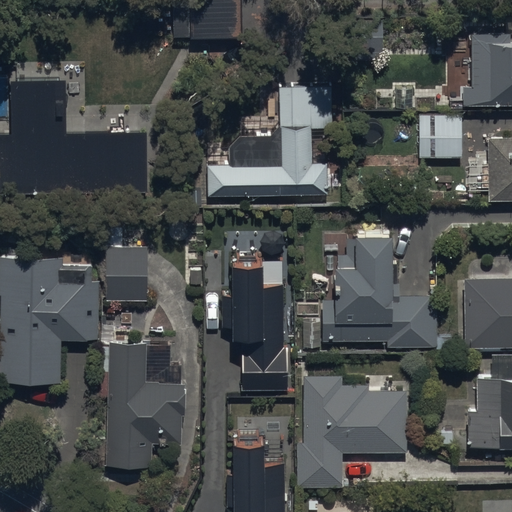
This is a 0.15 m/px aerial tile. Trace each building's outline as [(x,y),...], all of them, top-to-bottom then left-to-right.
[(240,0),(171,0),(172,38),(241,37),(240,0)] [(383,53),(382,21),(354,22),(354,53),(383,53)] [(480,63),(480,105),(511,104),(511,40),(511,41),(511,32),(471,32),(471,63),(480,63)] [(66,134),(66,80),(11,80),(11,134),(0,134),(0,193),(147,192),(147,133),(66,134)] [(271,135),(229,136),(229,164),(208,165),(209,196),(328,193),(327,163),(312,163),(312,128),(332,128),(332,86),(328,86),(328,82),(293,82),(293,86),(279,87),(280,126),(271,126),(271,135)] [(462,158),(462,111),(418,111),(418,158),(462,158)] [(511,136),(489,137),(489,200),(511,200),(511,136)] [(186,184),(150,183),(149,197),(186,198),(186,184)] [(146,300),(147,246),(123,246),(123,227),(110,227),(110,246),(106,246),(106,300),(146,300)] [(322,299),(322,340),(388,340),(388,346),(435,346),(435,349),(452,349),(452,336),(437,336),(437,294),(393,294),(393,236),(388,236),(388,229),(345,229),(345,253),(336,253),(336,299),(322,299)] [(219,249),(206,249),(207,288),(219,288),(219,249)] [(0,382),(61,383),(61,341),(114,341),(114,325),(98,325),(97,280),(93,280),(93,264),(86,264),(86,255),(0,255),(0,382)] [(284,346),(283,261),(232,261),(233,294),(220,294),(221,328),(232,327),(232,340),(240,340),(241,391),(289,391),(288,346),(284,346)] [(511,278),(466,278),(466,280),(457,280),(457,346),(466,347),(466,351),(511,351),(511,278)] [(321,317),(301,316),(301,348),(321,348),(321,317)] [(172,344),(109,343),(106,467),(152,468),(153,444),(182,445),(183,415),(186,415),(186,383),(182,383),(182,364),(171,364),(172,344)] [(511,355),(492,355),(492,377),(477,377),(477,408),(468,408),(467,448),(511,449),(511,355)] [(407,453),(406,390),(368,391),(368,385),(342,386),(342,376),(302,377),(303,438),(297,438),(297,487),(344,486),(343,454),(407,453)] [(285,511),(284,438),(234,439),(234,471),(227,471),(228,506),(234,506),(233,511),(285,511)]
